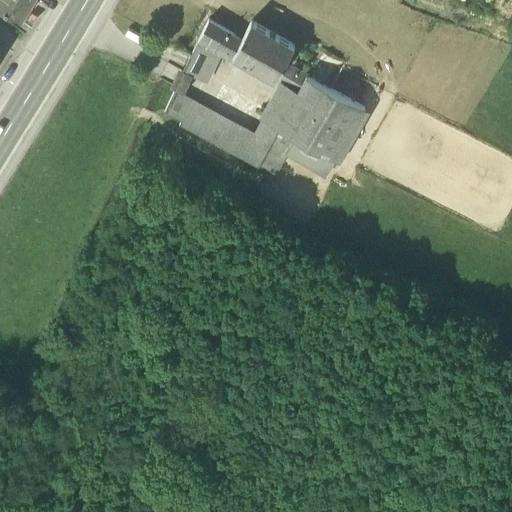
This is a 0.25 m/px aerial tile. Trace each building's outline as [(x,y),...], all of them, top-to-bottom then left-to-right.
[(33,0),(0,0),(0,4),(22,18),(33,0)] [(209,20),(190,56),(206,66),(224,77),(235,57),(233,56),(242,39),(209,20)] [(294,45),(251,21),(242,39),(233,56),(235,57),(275,80),(284,63),(294,45)] [(206,66),(190,56),(182,74),(199,82),(206,66)] [(280,82),(297,92),(307,76),(284,63),(275,80),(280,82)] [(199,82),(182,74),(165,112),(261,161),(269,147),(267,146),(250,137),(190,106),(199,82)] [(297,92),(296,93),(287,110),(314,124),(333,90),(307,76),(297,92)] [(280,82),(250,137),(267,146),(278,128),(287,110),(296,93),(297,92),(280,82)] [(365,108),(333,90),(314,124),(304,143),(327,156),(336,161),(365,108)] [(314,124),(287,110),(278,128),(296,138),(304,143),(314,124)] [(279,170),(287,155),(296,138),(278,128),(267,146),(269,147),(261,161),(279,170)] [(318,173),(327,156),(304,143),(296,138),(287,155),(318,173)]
